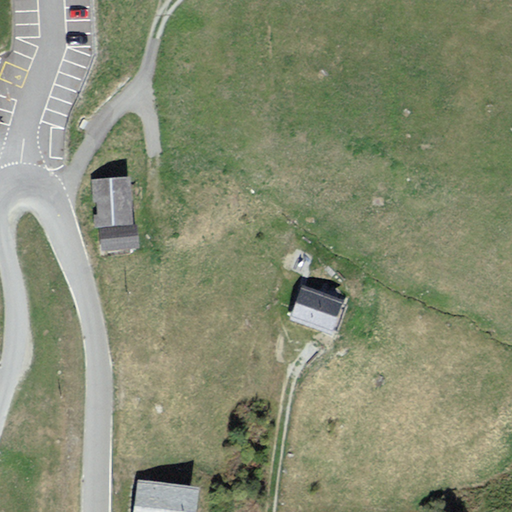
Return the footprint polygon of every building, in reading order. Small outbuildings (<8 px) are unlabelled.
[(129,183),(94,185),(97,231),(132,229),(129,183)] [(148,187),(136,187),(136,205),(148,205),(148,187)] [(138,231),(100,233),(102,254),(140,252),(138,231)] [(343,305),(303,292),(293,324),(332,337),(343,305)] [(185,511),(188,492),(143,487),(140,511),(185,511)]
